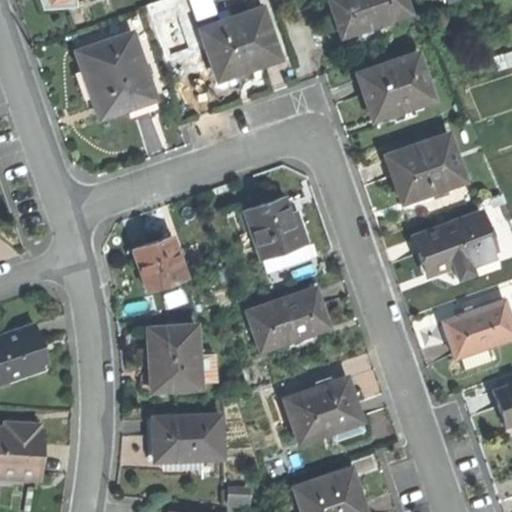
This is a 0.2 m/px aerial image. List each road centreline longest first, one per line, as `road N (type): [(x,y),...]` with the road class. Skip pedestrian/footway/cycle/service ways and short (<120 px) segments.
road 1 (residential): [(67,214),(268,144),(300,139),(327,154),(450,511)]
road 2 (residential): [(88,511),(101,368),(79,252)]
road 3 (residential): [(67,214),(0,22)]
